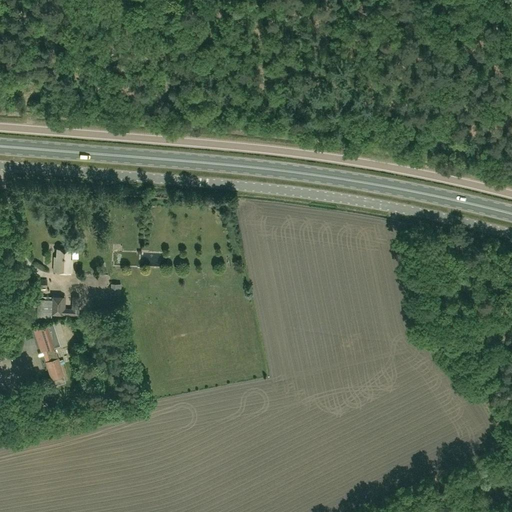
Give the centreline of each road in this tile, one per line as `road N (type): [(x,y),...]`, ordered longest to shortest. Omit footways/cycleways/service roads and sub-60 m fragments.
road 1 (unclassified): [(511,234),(277,187),(0,164)]
road 2 (primary): [(0,146),(326,176),(511,213)]
road 3 (unclassified): [(0,127),(300,152),(511,193)]
